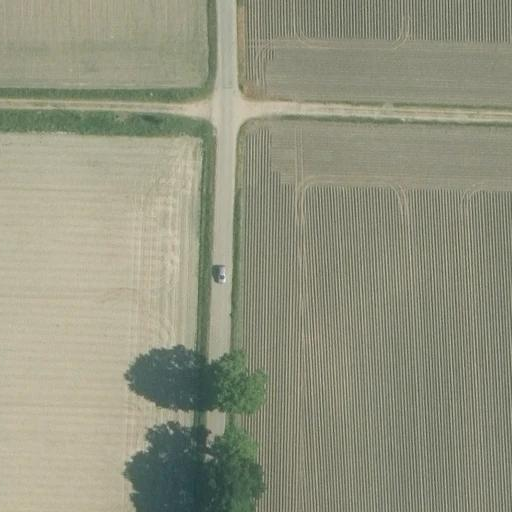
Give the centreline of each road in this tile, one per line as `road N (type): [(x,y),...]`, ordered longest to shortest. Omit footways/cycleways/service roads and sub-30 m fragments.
road 1 (track): [(511,118),(0,104)]
road 2 (unclassified): [(213,511),(224,0)]
